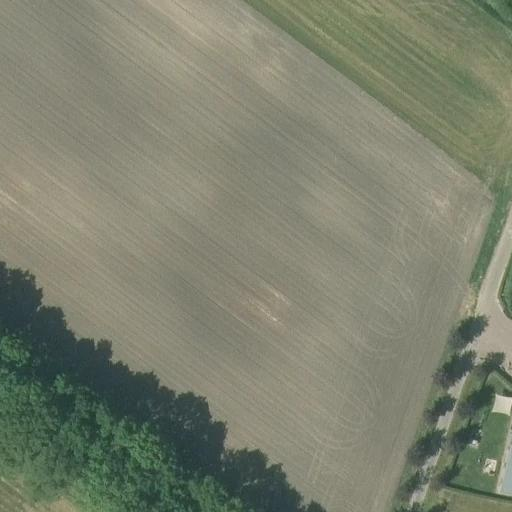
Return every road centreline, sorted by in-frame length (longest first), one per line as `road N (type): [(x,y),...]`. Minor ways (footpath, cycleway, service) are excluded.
road 1 (unclassified): [(200,511),(0,362)]
road 2 (unclassified): [(414,511),(475,331)]
